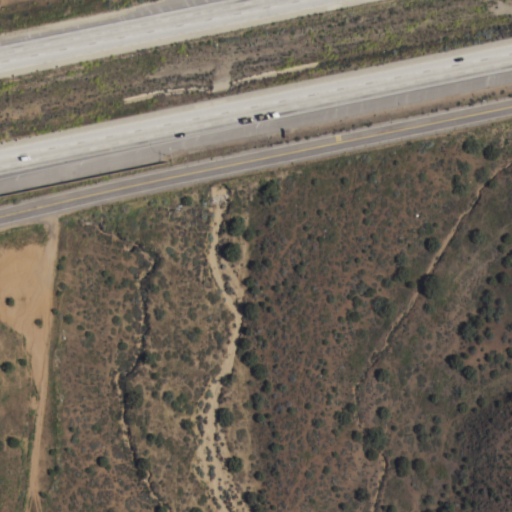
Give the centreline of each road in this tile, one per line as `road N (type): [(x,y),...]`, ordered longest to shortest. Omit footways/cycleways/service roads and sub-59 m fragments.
road 1 (residential): [(511,98),(0,214)]
road 2 (motorway): [(0,164),(511,48)]
road 3 (motorway): [(262,0),(0,56)]
